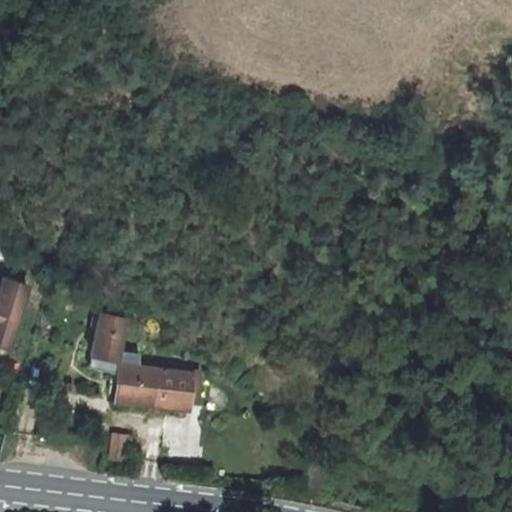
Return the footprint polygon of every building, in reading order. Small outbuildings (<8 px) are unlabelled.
[(0,346),(8,349),(28,287),(3,279),(0,289),(0,346)] [(115,401),(151,405),(156,371),(138,368),(140,354),(118,351),(125,320),(100,314),(90,355),(120,362),(115,401)] [(191,375),(156,371),(151,405),(187,409),(189,395),(191,375)] [(200,376),(191,375),(189,395),(197,396),(200,376)] [(312,431),(307,444),(332,453),(337,439),(312,431)] [(123,461),(126,437),(111,434),(107,459),(123,461)] [(302,486),(317,492),(332,458),(317,452),(302,486)]
